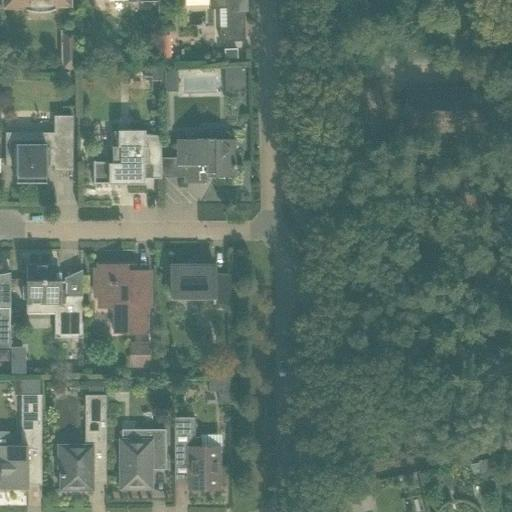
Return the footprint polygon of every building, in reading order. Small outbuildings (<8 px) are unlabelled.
[(69,6),(68,0),(3,0),(3,8),(25,8),(25,12),(29,14),(33,16),(38,16),(42,16),(47,15),(51,13),(54,11),(54,7),(69,6)] [(223,0),(224,28),(219,28),(219,43),(244,42),(243,13),(246,13),(246,0),(223,0)] [(77,70),(75,31),(58,32),(60,70),(77,70)] [(161,36),(162,67),(171,66),(170,36),(161,36)] [(431,64),(431,44),(404,45),(405,65),(431,64)] [(176,72),(164,72),(165,93),(177,92),(176,72)] [(482,89),(425,92),(405,92),(406,133),(426,132),(439,131),(483,130),(483,112),(485,112),(485,106),(483,107),(482,89)] [(4,134),(5,147),(5,167),(15,167),(15,185),(45,185),(45,167),(53,167),(53,172),(72,172),(72,117),(53,117),(53,134),(4,134)] [(93,162),(93,165),(93,185),(108,185),(108,186),(143,186),(143,180),(160,179),(160,136),(151,136),(151,139),(144,139),(144,132),(130,132),(130,130),(113,132),(115,146),(117,146),(117,148),(112,148),(112,164),(94,165),(94,162),(93,162)] [(234,166),(234,151),(238,148),(234,144),(234,140),(204,140),(204,137),(199,133),(194,133),(189,137),(189,140),(177,140),(177,167),(183,167),(183,184),(206,184),(206,174),(214,174),(214,179),(234,179),(234,170),(235,170),(235,166),(234,166)] [(230,305),(230,275),(214,275),(214,266),(197,266),(197,262),(197,261),(191,261),(189,262),(188,262),(187,263),(186,265),(186,266),(170,266),(170,286),(170,297),(187,297),(189,299),(193,300),(197,299),(200,297),(213,297),(213,305),(230,305)] [(150,307),(150,293),(150,272),(126,272),(126,266),(97,267),(97,270),(94,270),(94,297),(97,297),(97,301),(113,301),(113,333),(146,333),(146,307),(150,307)] [(82,339),(81,295),(64,295),(64,291),(60,291),(60,278),(54,278),(54,267),(25,267),(25,287),(21,287),(21,300),(25,300),(25,305),(42,305),(42,314),(54,314),(54,339),(82,339)] [(9,329),(9,273),(1,275),(0,275),(0,348),(10,348),(9,329)] [(128,367),(149,367),(150,344),(127,345),(128,367)] [(25,362),(11,362),(11,376),(25,376),(25,362)] [(230,378),(208,379),(208,392),(218,392),(218,404),(230,404),(230,378)] [(13,380),(13,393),(17,396),(20,396),(39,396),(39,381),(13,380)] [(113,393),(127,393),(127,380),(113,380),(113,393)] [(88,394),(102,394),(102,381),(88,381),(88,394)] [(0,490),(27,491),(27,479),(41,478),(41,458),(41,396),(39,396),(20,396),(20,447),(0,446),(0,490)] [(60,469),(60,471),(60,491),(91,491),(91,478),(105,478),(105,396),(84,396),(85,447),(57,447),(57,469),(60,469)] [(218,454),(218,448),(201,448),(201,438),(194,438),(194,418),(173,419),(173,463),(187,462),(188,490),(218,490),(218,464),(220,464),(220,454),(218,454)] [(165,470),(165,450),(165,430),(135,430),(135,440),(119,440),(119,471),(119,491),(151,491),(151,470),(165,470)] [(493,472),(490,458),(478,461),(481,474),(493,472)] [(347,493),(351,511),(353,511),(369,509),(365,489),(347,493)]
